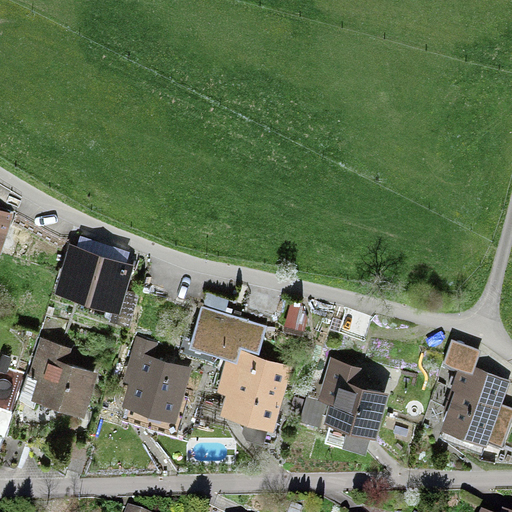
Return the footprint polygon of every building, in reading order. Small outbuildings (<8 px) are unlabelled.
[(0,254),(2,255),(14,214),(0,209),(0,195),(0,194),(0,193),(0,254)] [(138,265),(70,245),(58,289),(126,309),(138,265)] [(345,311),(338,334),(364,341),(370,318),(345,311)] [(262,330),(204,312),(193,346),(236,360),(239,350),(254,355),(262,330)] [(194,369),(143,355),(129,407),(181,421),(194,369)] [(101,374),(49,357),(35,399),(88,416),(101,374)] [(289,372),(245,359),(226,421),(270,435),(289,372)] [(360,372),(328,362),(316,402),(328,406),(322,427),(371,442),(384,397),(355,388),(360,372)] [(504,383),(458,367),(436,430),(482,446),(504,383)] [(20,376),(0,369),(0,459),(10,463),(18,438),(1,433),(20,376)] [(74,447),(68,467),(82,472),(88,451),(74,447)]
